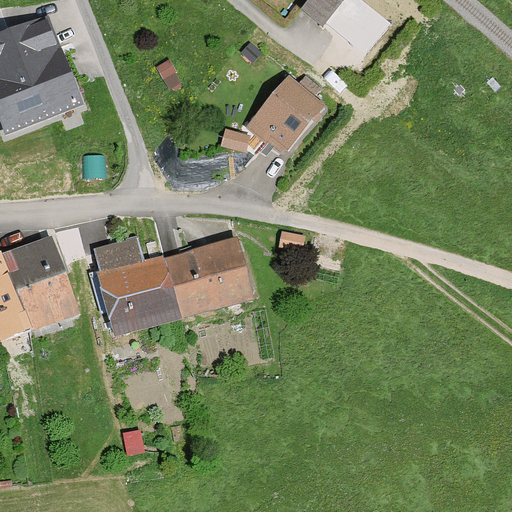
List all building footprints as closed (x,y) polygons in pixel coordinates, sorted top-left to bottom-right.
[(347,0),(310,0),(312,1),(302,13),(322,30),(347,0)] [(0,39),(0,115),(8,135),(82,105),(47,20),(0,39)] [(156,68),(171,91),(184,82),(170,60),(156,68)] [(324,110),(288,79),(245,130),(266,147),(271,140),(287,154),(324,110)] [(11,251),(25,288),(66,273),(53,236),(11,251)] [(93,247),(114,335),(181,320),(166,257),(145,262),(139,236),(93,247)] [(242,240),(166,257),(181,320),(256,302),(242,240)] [(11,251),(0,255),(0,333),(1,337),(38,324),(25,288),(11,251)] [(25,288),(38,324),(79,311),(66,273),(25,288)]
